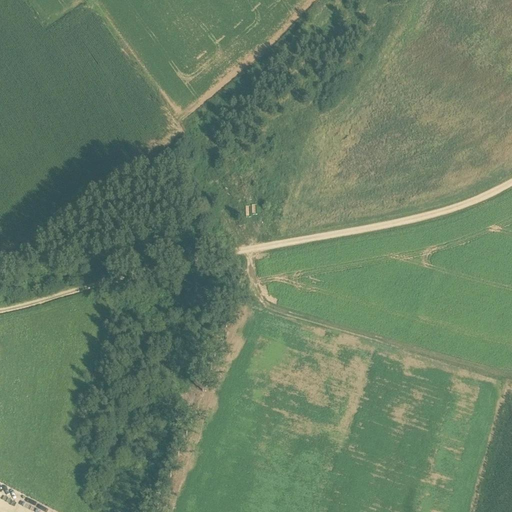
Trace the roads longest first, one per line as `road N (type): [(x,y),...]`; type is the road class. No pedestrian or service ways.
road 1 (track): [(247,250),(265,304),(511,376)]
road 2 (track): [(247,250),(421,220),(511,190)]
road 3 (track): [(0,309),(247,250)]
